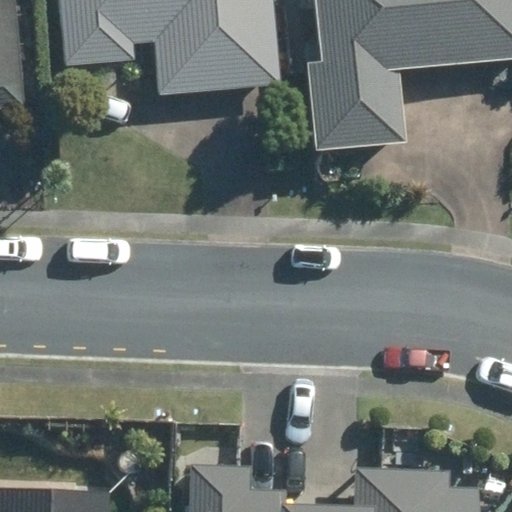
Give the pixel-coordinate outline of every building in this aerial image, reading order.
[(0,0),(0,110),(25,108),(15,0),(0,0)] [(58,0),(64,70),(137,64),(135,51),(155,48),(159,98),(282,87),(274,0),(58,0)] [(511,0),(314,0),(322,66),(308,67),(318,154),(406,146),(399,76),(511,64),(511,0)] [(479,511),(480,496),(451,494),(453,476),(357,475),(357,511),(290,511),(290,497),(252,495),(254,473),(193,472),(191,511),(479,511)] [(0,511),(110,511),(111,497),(0,493),(0,511)]
